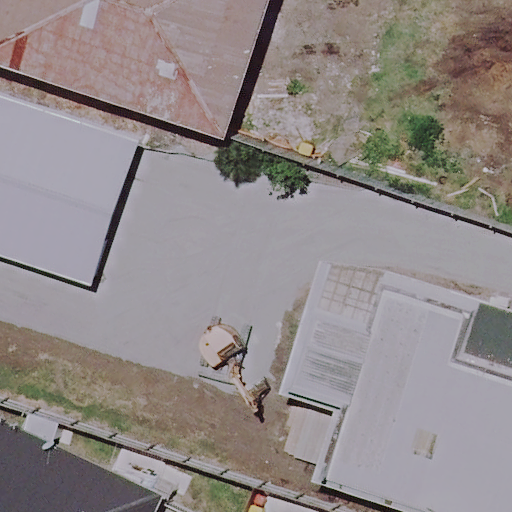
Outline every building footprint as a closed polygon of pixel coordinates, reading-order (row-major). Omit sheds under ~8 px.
[(511,6),(454,188),(511,206),(511,6)] [(364,96),(236,62),(223,110),(351,144),(364,96)] [(149,145),(0,97),(0,247),(105,281),(149,145)] [(511,511),(511,306),(339,250),(296,382),(352,401),(328,475),(441,511),(511,511)] [(222,511),(0,443),(0,511),(222,511)]
